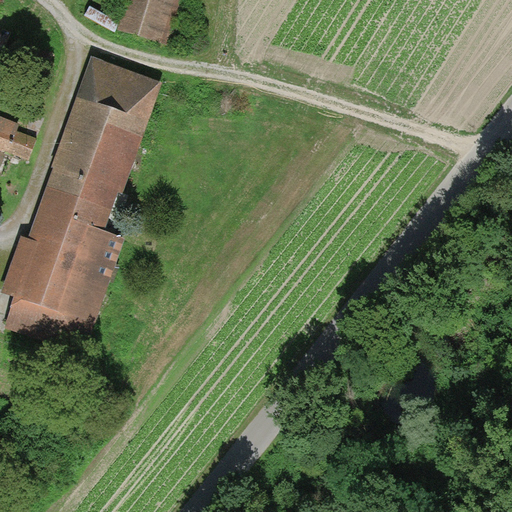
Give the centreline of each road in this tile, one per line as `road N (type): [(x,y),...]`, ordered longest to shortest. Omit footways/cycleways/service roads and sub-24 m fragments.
road 1 (track): [(479,154),(280,87),(110,48),(51,0)]
road 2 (track): [(83,32),(39,171),(16,227),(0,236)]
